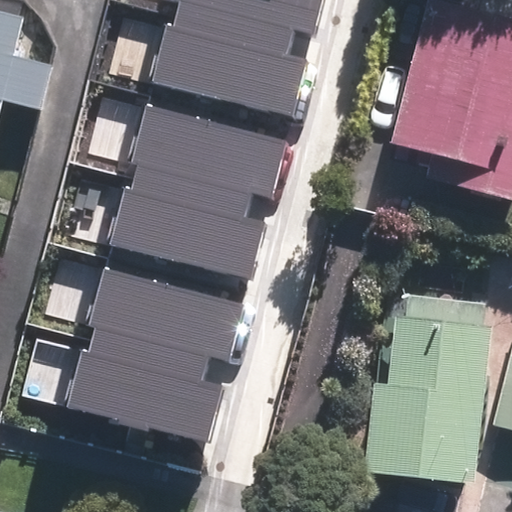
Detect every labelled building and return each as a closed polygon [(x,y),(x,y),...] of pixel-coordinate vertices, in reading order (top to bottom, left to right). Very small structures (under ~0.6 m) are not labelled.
[(178,0),(158,79),(302,117),(332,0),(178,0)] [(511,204),(511,22),(428,0),(390,149),(431,160),(425,182),(511,204)] [(12,61),(21,23),(0,17),(0,109),(1,105),(40,115),(50,70),(12,61)] [(124,236),(261,272),(297,136),(159,100),(124,236)] [(77,403),(215,439),(253,295),(114,260),(77,403)] [(483,330),(485,305),(406,297),(404,321),(393,321),(386,387),(369,385),(360,473),(472,483),(488,330),(483,330)] [(511,337),(490,425),(511,430),(511,337)]
